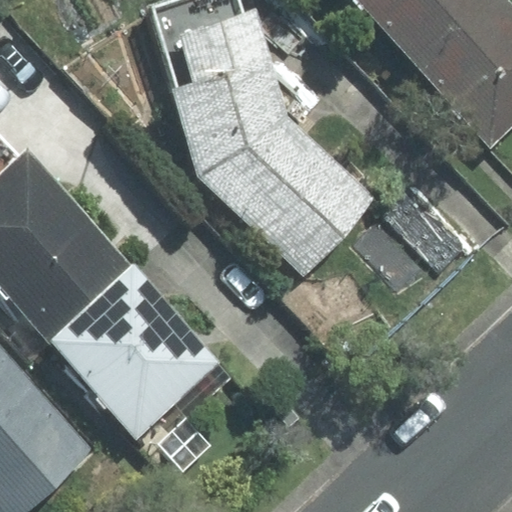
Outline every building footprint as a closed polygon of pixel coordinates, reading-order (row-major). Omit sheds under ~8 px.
[(239,0),(166,0),(149,5),(201,175),(304,270),(371,198),(288,121),(254,9),(244,12),(239,0)] [(359,0),(414,58),(477,0),(359,0)] [(511,6),(506,0),(477,0),(414,58),(490,142),(511,122),(511,6)] [(0,284),(49,338),(129,265),(27,152),(19,159),(0,137),(0,284)] [(129,265),(49,338),(136,435),(218,363),(129,265)] [(0,511),(24,511),(93,452),(0,345),(0,511)]
